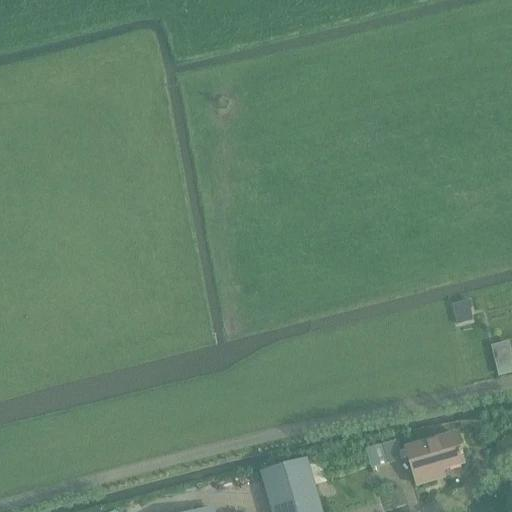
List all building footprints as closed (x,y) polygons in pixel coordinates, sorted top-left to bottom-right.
[(463,299),(451,302),(454,310),(457,323),(469,320),(465,307),(463,299)] [(511,360),(495,364),(498,375),(511,371),(511,360)] [(456,437),(406,452),(416,486),(436,480),(434,473),(464,464),(456,437)] [(391,443),(378,447),(384,466),(397,462),(391,443)] [(271,511),(320,511),(307,462),(261,475),(271,511)]
